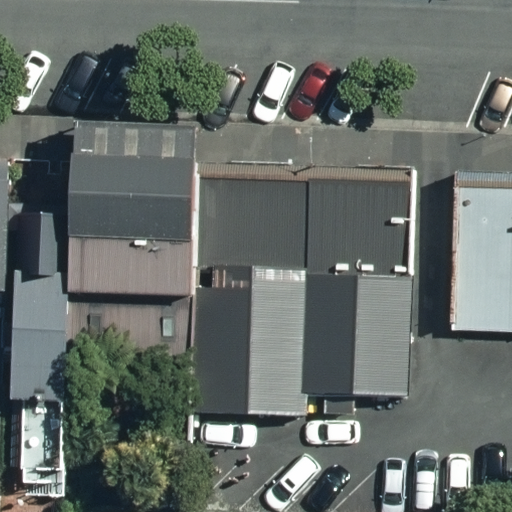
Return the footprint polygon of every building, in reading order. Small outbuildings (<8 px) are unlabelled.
[(197,308),(200,186),(201,171),(81,167),(76,303),(197,308)] [(306,189),(302,394),(409,396),(410,334),(413,171),(307,169),(306,189)] [(511,175),(452,174),(449,335),(511,336),(511,175)] [(302,394),(306,189),(200,186),(197,308),(195,411),(301,414),(302,394)] [(58,398),(61,289),(13,287),(10,397),(58,398)]
